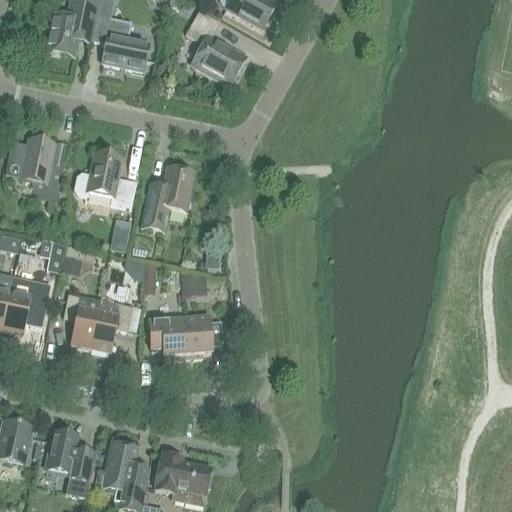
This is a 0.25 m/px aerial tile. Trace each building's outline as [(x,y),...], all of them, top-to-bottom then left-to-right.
[(100,0),(96,22),(91,46),(105,49),(101,68),(142,76),(148,49),(126,44),(129,29),(108,24),(112,4),(109,0),(100,0)] [(218,0),(218,1),(218,6),(221,11),(225,13),(262,34),(276,8),(262,0),(218,0)] [(74,62),(77,47),(90,50),(98,9),(76,4),(72,23),(52,19),(44,56),(74,62)] [(229,92),(246,62),(212,43),(220,27),(198,15),(185,39),(203,49),(191,70),(229,92)] [(11,147),(7,165),(23,168),(20,183),(32,186),(31,190),(33,197),(35,200),(38,202),(40,204),(44,205),(47,206),(46,214),(48,217),(53,218),(56,199),(58,200),(63,175),(50,172),(54,150),(47,148),(46,146),(37,144),(35,146),(28,144),(27,150),(11,147)] [(120,163),(95,158),(90,181),(81,179),(77,182),(75,195),(77,200),(87,202),(88,197),(111,202),(110,209),(131,213),(136,187),(116,183),(120,163)] [(186,217),(194,178),(190,177),(189,175),(181,174),(180,175),(166,173),(159,208),(147,205),(141,233),(163,237),(168,214),(186,217)] [(0,335),(2,336),(13,282),(0,279),(0,335)] [(13,282),(2,336),(22,340),(27,316),(39,319),(44,293),(32,291),(26,290),(19,283),(13,282)] [(90,354),(98,316),(100,305),(99,305),(68,298),(63,323),(74,326),(69,350),(90,354)] [(100,301),(99,305),(100,305),(98,316),(90,354),(110,359),(115,334),(127,337),(132,312),(115,308),(106,302),(100,301)] [(208,320),(186,322),(189,364),(203,363),(202,359),(211,358),(210,351),(222,350),(221,327),(209,327),(208,320)] [(189,364),(186,322),(160,324),(161,331),(149,332),(151,356),(163,355),(163,362),(175,361),(176,365),(189,364)] [(0,464),(24,469),(32,432),(3,426),(0,438),(0,464)] [(70,479),(69,483),(65,499),(86,503),(95,458),(77,454),(79,442),(53,437),(45,474),(70,479)] [(96,475),(93,491),(97,496),(114,500),(111,511),(141,511),(145,493),(150,473),(134,470),(137,454),(111,449),(105,477),(96,475)] [(160,463),(154,490),(155,491),(154,494),(174,499),(173,506),(201,511),(202,511),(210,473),(181,467),(182,463),(162,459),(161,463),(160,463)]
